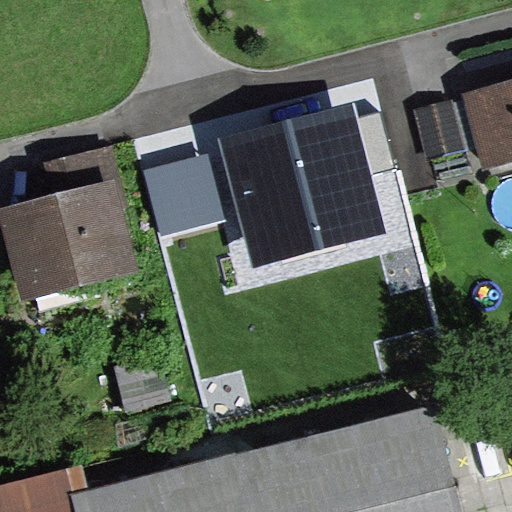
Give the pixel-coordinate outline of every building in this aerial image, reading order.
[(511,88),(469,99),(487,167),(511,160),(511,88)] [(342,204),(336,183),(366,175),(360,152),(390,144),(378,97),(341,107),(347,131),(242,158),(259,226),(342,204)] [(418,113),(430,159),(460,151),(448,105),(418,113)] [(90,299),(83,274),(120,264),(104,200),(119,196),(107,152),(51,166),(59,197),(76,193),(79,203),(15,222),(38,313),(90,299)] [(238,461),(237,458),(76,499),(79,511),(454,511),(430,413),(238,461)] [(20,511),(79,511),(76,499),(20,511)]
